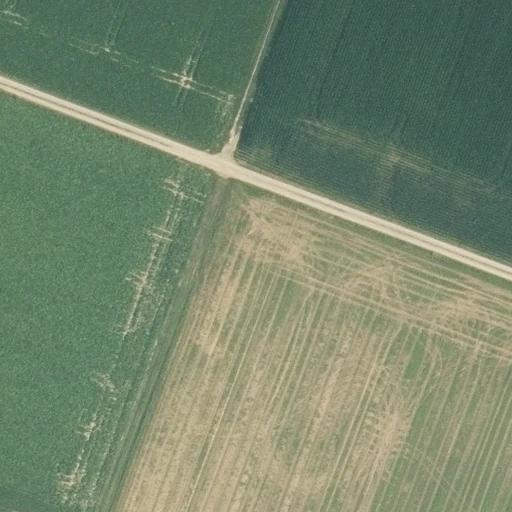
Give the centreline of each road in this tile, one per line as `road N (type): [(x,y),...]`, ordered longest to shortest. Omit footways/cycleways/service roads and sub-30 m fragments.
road 1 (track): [(511,279),(0,88)]
road 2 (track): [(109,511),(228,176)]
road 3 (track): [(291,0),(228,176)]
